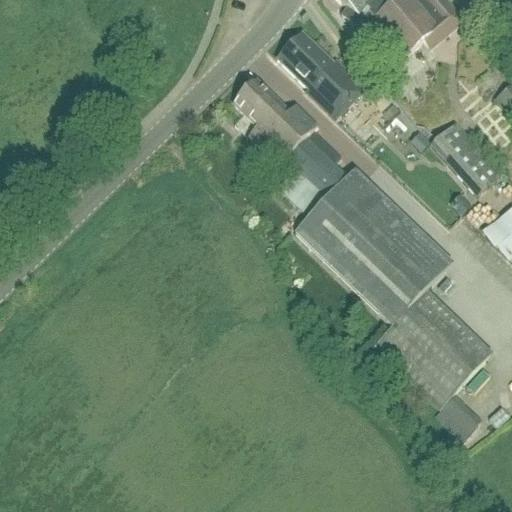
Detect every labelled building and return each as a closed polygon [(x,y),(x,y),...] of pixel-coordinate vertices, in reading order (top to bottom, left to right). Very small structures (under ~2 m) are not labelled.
[(439,0),(328,0),(328,1),(346,13),(340,21),(354,31),(362,27),(398,69),(436,36),(442,43),(446,39),(447,40),(462,27),(439,0)] [(303,99),(334,128),(365,96),(335,67),(332,70),(301,40),(275,66),(306,96),(303,99)] [(492,361),(427,298),(453,271),(354,176),(347,184),(334,172),(341,165),(312,138),(317,133),(294,111),(287,118),(255,87),(232,111),(255,133),(246,143),(288,184),(277,196),(306,226),(294,240),(391,333),(372,353),(438,417),(434,421),(462,448),(475,434),(447,407),(492,361)] [(511,89),(492,107),(511,128),(511,89)] [(455,129),(429,152),(475,204),(501,182),(455,129)] [(455,211),(445,226),(459,236),(469,220),(455,211)] [(476,225),(486,233),(497,220),(488,212),(476,225)] [(497,248),(511,238),(511,215),(511,214),(486,231),(497,248)]
